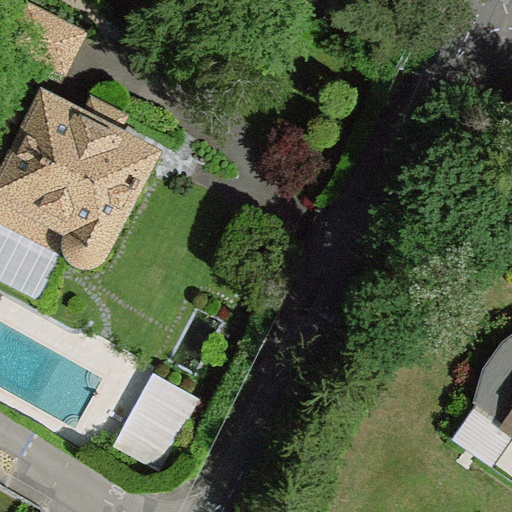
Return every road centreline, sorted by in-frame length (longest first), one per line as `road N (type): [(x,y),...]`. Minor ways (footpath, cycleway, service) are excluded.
road 1 (residential): [(223,511),(484,6)]
road 2 (residential): [(113,511),(0,446)]
